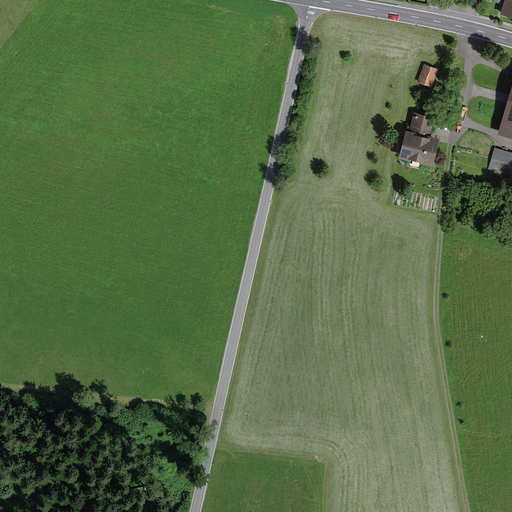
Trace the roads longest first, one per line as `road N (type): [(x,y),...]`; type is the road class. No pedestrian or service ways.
road 1 (unclassified): [(309,0),(196,511)]
road 2 (track): [(450,143),(435,309),(467,511)]
road 3 (secondary): [(319,0),(511,41)]
road 4 (track): [(443,216),(268,186)]
